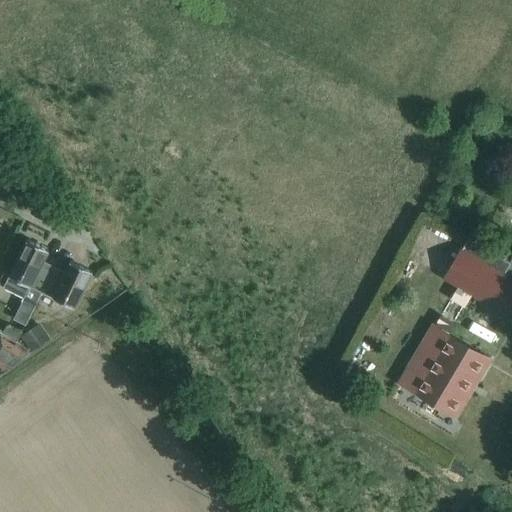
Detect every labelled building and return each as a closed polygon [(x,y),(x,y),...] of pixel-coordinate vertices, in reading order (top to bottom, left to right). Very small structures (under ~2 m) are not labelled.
[(27,238),(3,287),(23,297),(29,285),(42,291),(53,266),(43,261),(49,249),(27,238)] [(511,279),(460,249),(443,275),(511,317),(511,315),(511,279)] [(52,296),(56,298),(74,307),(92,270),(70,259),(64,272),(53,266),(42,291),(53,296),(52,296)] [(21,328),(6,319),(0,330),(15,339),(21,328)] [(22,335),(34,351),(52,337),(40,322),(22,335)] [(399,381),(456,414),(488,359),(431,326),(399,381)] [(354,354),(336,381),(360,397),(378,370),(354,354)]
